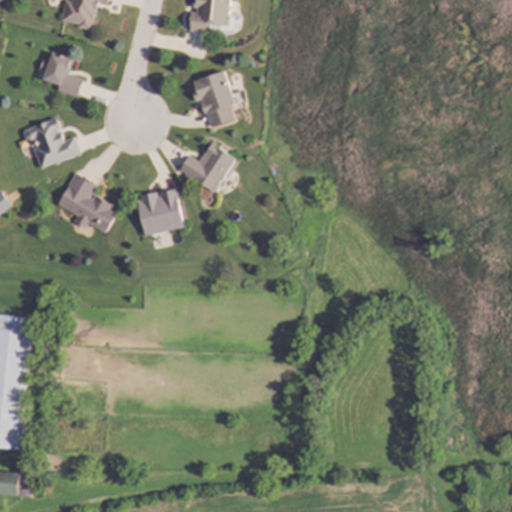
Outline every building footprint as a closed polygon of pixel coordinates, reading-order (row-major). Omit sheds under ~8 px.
[(107,0),(63,0),(60,23),(92,29),(96,2),(107,4),(107,0)] [(210,33),(211,25),(228,26),(230,0),(196,0),(195,13),(190,12),(189,31),(210,33)] [(58,85),(56,91),(77,98),(83,79),(66,75),(71,59),(51,53),(49,62),(41,60),(35,78),(58,85)] [(210,128),(235,120),(230,105),(235,104),(225,71),(193,81),(195,90),(192,91),(195,102),(201,100),(210,128)] [(22,130),(27,143),(31,141),(41,169),(81,155),(75,137),(64,141),(56,119),(22,130)] [(214,193),(235,158),(211,143),(199,163),(189,156),(180,171),(214,193)] [(97,185),(74,174),(58,206),(77,215),(74,223),(85,228),(87,224),(106,234),(116,214),(110,210),(112,205),(92,196),(97,185)] [(0,214),(11,207),(0,191),(0,190),(0,214)] [(145,236),(184,228),(176,190),(157,193),(157,192),(136,197),(145,236)] [(0,448),(21,450),(33,319),(0,315),(0,448)] [(0,494),(19,496),(21,474),(0,471),(0,494)]
